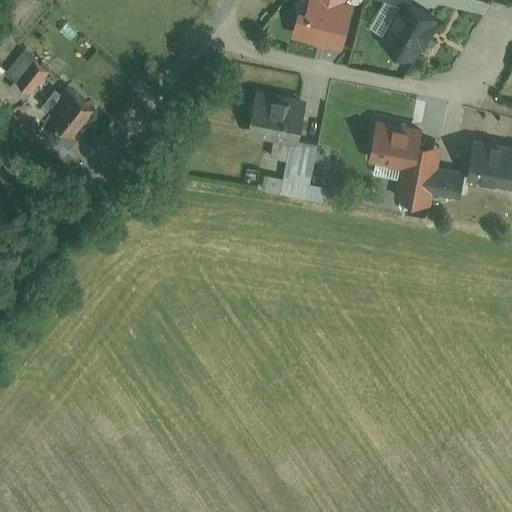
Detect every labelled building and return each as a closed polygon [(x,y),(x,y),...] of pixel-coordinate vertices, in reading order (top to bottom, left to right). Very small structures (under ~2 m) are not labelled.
[(311,0),(310,5),(301,3),(291,37),(340,50),(350,16),(342,14),(345,0),(311,0)] [(406,3),(383,45),(414,63),(438,21),(406,3)] [(6,77),(30,95),(47,71),(23,54),(6,77)] [(252,91),(243,133),(291,143),(280,192),(308,197),(319,146),(300,141),(308,103),(252,91)] [(49,120),(78,142),(98,115),(70,93),(49,120)] [(430,202),(432,192),(461,198),(467,165),(431,158),(437,130),(374,118),(366,160),(399,166),(394,195),(430,202)] [(466,182),(511,190),(511,184),(511,146),(503,145),(502,150),(472,145),(466,182)]
